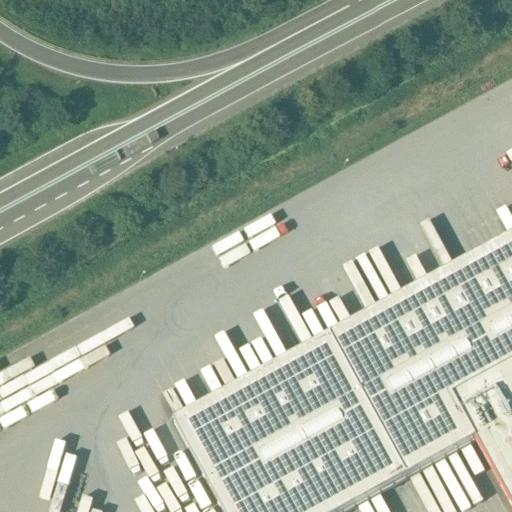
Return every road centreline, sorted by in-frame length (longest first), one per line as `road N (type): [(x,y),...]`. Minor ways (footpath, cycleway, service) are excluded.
road 1 (trunk): [(384,0),(261,53),(152,76),(74,68),(0,34)]
road 2 (trunk): [(398,0),(101,161)]
